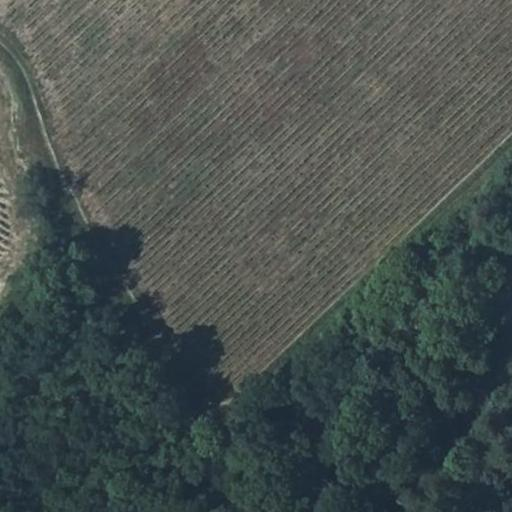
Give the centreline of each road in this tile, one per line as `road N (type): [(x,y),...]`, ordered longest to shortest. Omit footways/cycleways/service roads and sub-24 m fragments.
road 1 (track): [(511,176),(286,390),(257,405),(214,408),(182,375),(84,219),(24,73),(0,43)]
road 2 (track): [(0,284),(21,249),(25,190),(12,54)]
